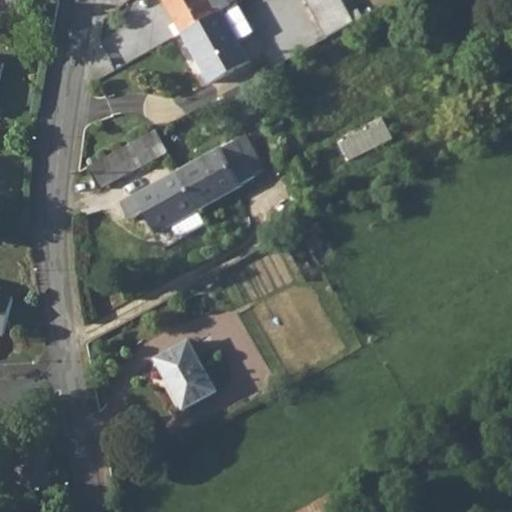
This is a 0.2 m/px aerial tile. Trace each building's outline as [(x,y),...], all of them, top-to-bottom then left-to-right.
[(166,0),(179,21),(183,19),(189,29),(224,10),(232,6),(228,0),(166,0)] [(343,0),(307,0),(328,36),(356,22),(343,0)] [(446,0),(430,0),(415,8),(420,17),(429,12),(436,24),(454,14),(446,0)] [(189,29),(184,32),(212,81),(251,59),(224,10),(189,29)] [(179,21),(172,25),(178,35),(184,32),(189,29),(183,19),(179,21)] [(243,83),(225,93),(240,119),(258,110),(243,83)] [(353,161),(398,138),(386,116),(341,139),(353,161)] [(168,150),(158,132),(90,170),(101,189),(168,150)] [(238,139),(180,171),(199,208),(258,176),(257,173),(266,168),(248,135),(239,140),(238,139)] [(199,208),(180,171),(122,203),(131,219),(144,213),(155,232),(199,208)] [(0,333),(3,335),(12,299),(0,295),(0,333)] [(189,341),(157,359),(185,409),(217,391),(189,341)] [(18,439),(0,439),(0,451),(18,452),(18,439)] [(50,488),(49,486),(50,474),(50,440),(18,439),(18,452),(17,488),(50,488)] [(50,474),(49,486),(68,487),(66,475),(50,474)] [(304,511),(302,511),(342,511),(332,495),(304,511)]
